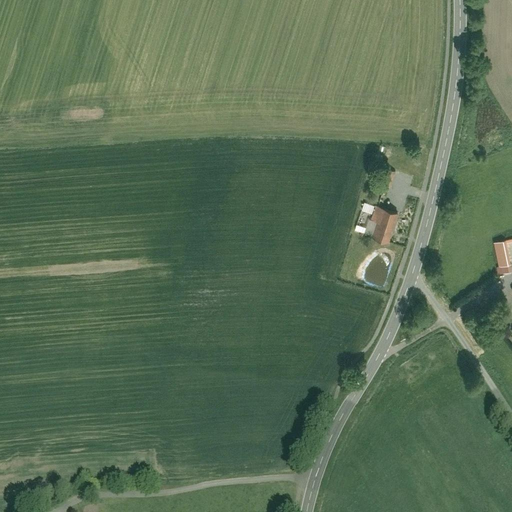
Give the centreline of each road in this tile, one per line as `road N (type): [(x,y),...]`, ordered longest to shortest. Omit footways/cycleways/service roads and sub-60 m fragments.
road 1 (secondary): [(410,272),(441,167),(459,53),(458,0)]
road 2 (secondary): [(305,511),(329,441),(410,272)]
road 3 (residential): [(410,272),(511,416)]
